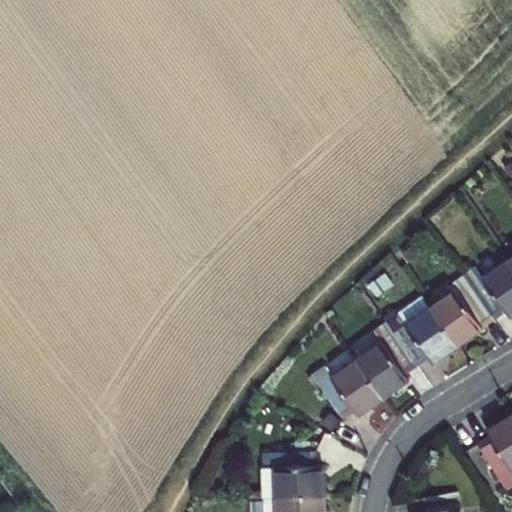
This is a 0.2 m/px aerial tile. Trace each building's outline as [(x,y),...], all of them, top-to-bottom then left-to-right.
[(464,276),(495,320),(506,312),(510,317),(511,316),(511,266),(508,261),(483,278),(476,268),(464,276)] [(432,307),(459,346),(495,320),(464,276),(450,286),(453,292),(432,307)] [(386,323),(418,368),(430,359),(433,364),(459,346),(432,307),(424,296),(398,315),(386,323)] [(386,323),(398,315),(394,311),(383,319),(386,323)] [(382,342),(357,360),(384,399),(409,381),(406,376),(418,368),(386,323),(374,331),(382,342)] [(384,399),(357,360),(332,378),(325,366),(312,375),(344,420),(356,411),(359,415),(384,399)] [(511,473),(511,472),(511,471),(511,416),(487,432),(490,437),(479,444),(506,489),(511,485),(511,473)] [(267,498),(324,496),(323,467),(316,467),(316,452),(263,453),(264,498),(267,498)] [(464,511),(461,492),(421,500),(422,511),(464,511)] [(264,511),(324,511),(324,496),(267,498),(264,498),(264,511)]
